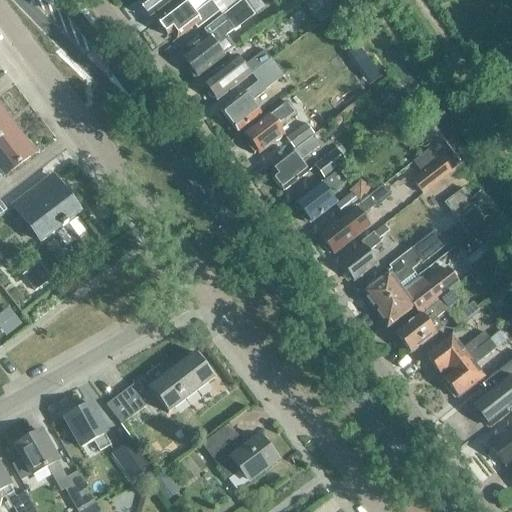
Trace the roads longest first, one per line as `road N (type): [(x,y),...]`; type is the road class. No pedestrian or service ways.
road 1 (tertiary): [(445,511),(165,143),(37,0)]
road 2 (residential): [(483,511),(94,0)]
road 3 (residential): [(0,12),(210,290)]
road 4 (residential): [(210,290),(379,511)]
road 5 (residential): [(210,290),(0,407)]
